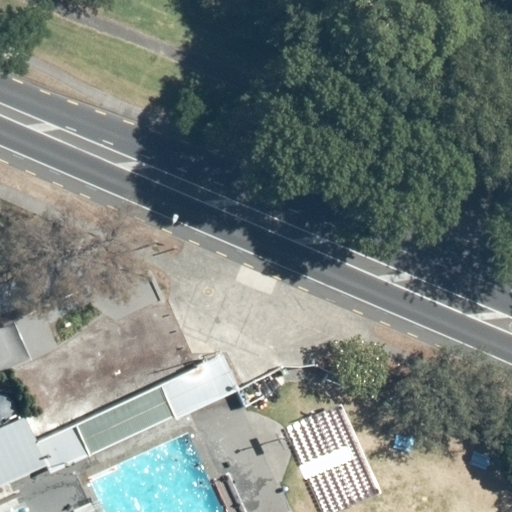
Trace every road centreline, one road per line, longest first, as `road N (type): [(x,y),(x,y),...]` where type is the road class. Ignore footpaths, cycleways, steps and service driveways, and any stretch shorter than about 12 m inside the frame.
road 1 (secondary): [(511,352),(0,133)]
road 2 (secondary): [(0,78),(511,282)]
